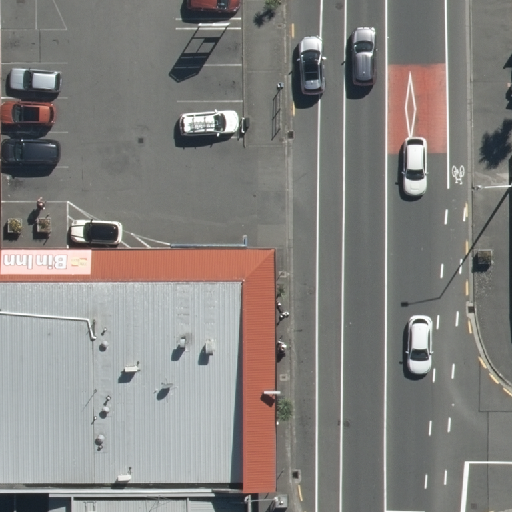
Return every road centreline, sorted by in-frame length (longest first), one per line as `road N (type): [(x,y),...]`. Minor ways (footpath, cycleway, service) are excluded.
road 1 (tertiary): [(385,0),(391,460)]
road 2 (residential): [(391,460),(511,462)]
